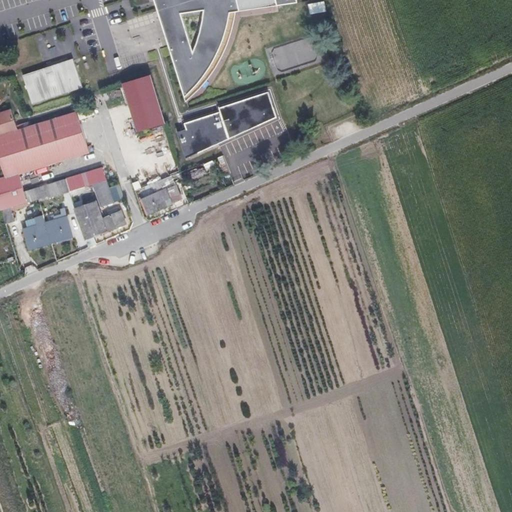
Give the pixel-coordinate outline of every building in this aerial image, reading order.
[(155,0),(184,95),(198,81),(212,60),(223,37),(228,22),(231,11),(238,9),(236,0),(155,0)] [(308,5),(309,14),(326,12),(324,2),(308,5)] [(43,71),(20,78),(30,107),(79,90),(70,62),(49,68),(51,73),(44,76),(43,71)] [(27,206),(24,197),(17,178),(41,170),(28,130),(14,135),(7,115),(0,116),(0,170),(4,183),(0,184),(0,215),(0,216),(27,206)] [(86,155),(72,115),(28,130),(41,170),(86,155)] [(97,185),(93,172),(64,183),(68,195),(92,187),(97,185)] [(113,204),(105,182),(97,185),(92,187),(100,209),(113,204)] [(68,195),(64,183),(45,189),(48,198),(50,201),(68,195)] [(174,187),(139,202),(145,217),(181,202),(174,187)] [(48,198),(45,189),(33,193),(36,202),(48,198)] [(36,202),(33,193),(24,197),(27,206),(36,202)] [(105,235),(94,204),(74,212),(85,243),(105,235)] [(120,213),(102,220),(108,233),(126,225),(120,213)] [(72,241),(66,219),(44,226),(50,247),(72,241)] [(50,247),(44,226),(19,233),(26,254),(50,247)]
